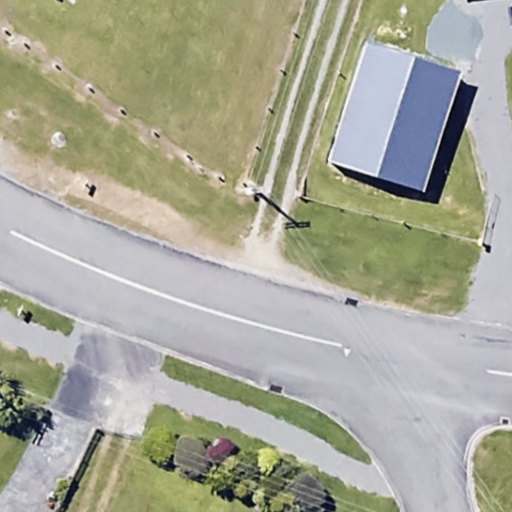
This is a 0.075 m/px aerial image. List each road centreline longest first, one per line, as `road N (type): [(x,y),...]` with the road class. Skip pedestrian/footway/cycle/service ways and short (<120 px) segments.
road 1 (tertiary): [(0,226),(165,298),(416,367)]
road 2 (residential): [(438,511),(416,367)]
